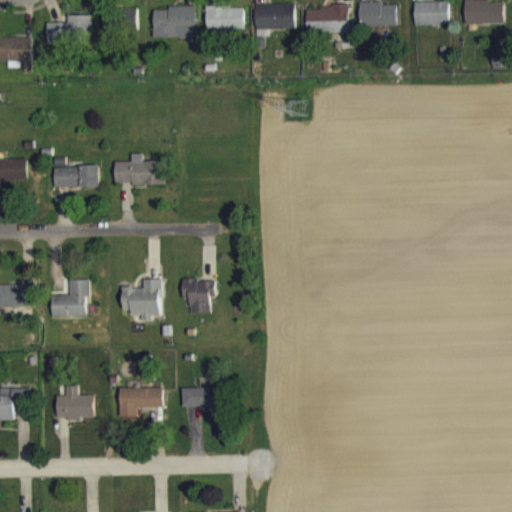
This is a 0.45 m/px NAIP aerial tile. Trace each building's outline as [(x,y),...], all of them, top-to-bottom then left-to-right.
[(466,10),(466,34),(506,33),(505,12),(491,13),(491,9),(466,10)] [(416,12),(416,35),(451,35),(450,11),(416,12)] [(361,12),(362,37),(399,36),(398,15),(384,15),(384,12),(361,12)] [(256,14),(257,47),(271,46),(271,40),(296,39),(296,14),(256,14)] [(196,16),(154,17),(154,48),(197,47),(196,16)] [(245,39),(245,16),(207,16),(207,40),(245,39)] [(308,16),(308,43),(350,43),(351,17),(308,16)] [(137,19),(102,20),(103,41),(138,40),(137,19)] [(92,25),(68,26),(68,32),(47,33),(47,52),(92,52),(92,25)] [(33,48),(0,47),(0,71),(8,72),(8,78),(21,78),(21,82),(32,82),(33,48)] [(166,194),(165,171),(145,172),(144,164),(133,164),(134,172),(117,172),(117,195),(166,194)] [(0,199),(1,199),(1,190),(26,190),(26,170),(0,169),(0,199)] [(56,177),(56,198),(101,197),(101,176),(56,177)] [(125,320),(133,320),(133,325),(143,325),(144,331),(155,331),(154,326),(162,326),(162,289),(145,290),(145,298),(124,298),(125,320)] [(91,290),(71,290),(72,306),(54,306),(54,327),(88,327),(87,306),(92,306),(91,290)] [(212,323),(212,307),(217,306),(217,290),(184,290),(184,309),(192,309),(192,323),(212,323)] [(0,293),(0,318),(36,318),(35,293),(0,293)] [(58,406),(59,430),(96,429),(95,406),(80,406),(80,396),(68,396),(68,406),(58,406)] [(165,398),(121,398),(121,429),(139,428),(138,418),(165,418),(165,398)] [(217,398),(184,399),(184,417),(202,417),(203,421),(218,420),(217,398)]
